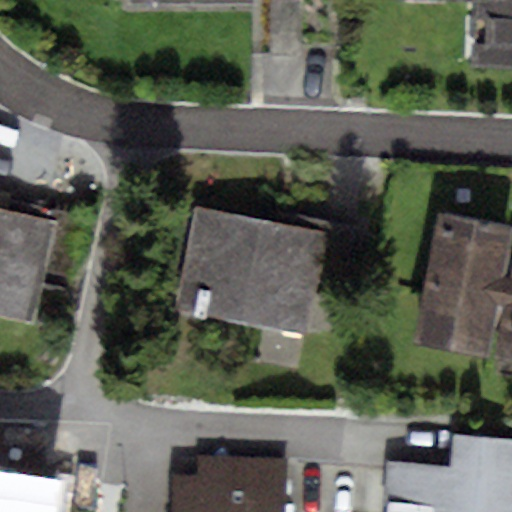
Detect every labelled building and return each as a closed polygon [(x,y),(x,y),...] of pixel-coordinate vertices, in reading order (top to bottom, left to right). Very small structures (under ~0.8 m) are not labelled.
[(131,0),(132,10),(255,8),(255,0),(131,0)] [(300,0),(270,0),(272,57),(301,56),(300,0)] [(476,67),(511,67),(511,0),(399,0),(399,1),(477,1),(476,67)] [(0,210),(0,316),(35,325),(46,279),(72,285),(87,219),(11,202),(8,212),(0,210)] [(194,209),(174,308),(307,334),(316,287),(349,294),(362,231),(283,216),(281,226),(194,209)] [(511,240),(511,225),(438,212),(413,342),(489,357),(495,324),(501,326),(495,356),(511,359),(511,265),(510,278),(505,277),(511,240)] [(511,511),(511,439),(453,435),(450,468),(387,463),(382,511),(511,511)] [(0,511),(68,511),(73,479),(45,475),(49,448),(0,446),(0,511)] [(286,511),(288,460),(199,457),(199,476),(171,475),(169,511),(286,511)]
